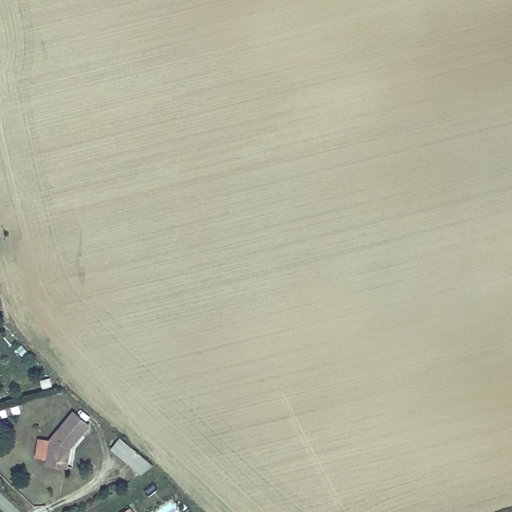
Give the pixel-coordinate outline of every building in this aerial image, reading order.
[(51,376),(40,379),(42,387),(53,385),(51,376)] [(19,403),(9,406),(12,414),(21,411),(19,403)] [(65,449),(70,449),(89,427),(73,412),(50,440),(52,459),(66,458),(65,449)] [(120,435),(109,448),(142,475),(152,462),(120,435)] [(52,467),(72,466),(70,449),(65,449),(66,458),(52,459),(52,464),(52,467)]
